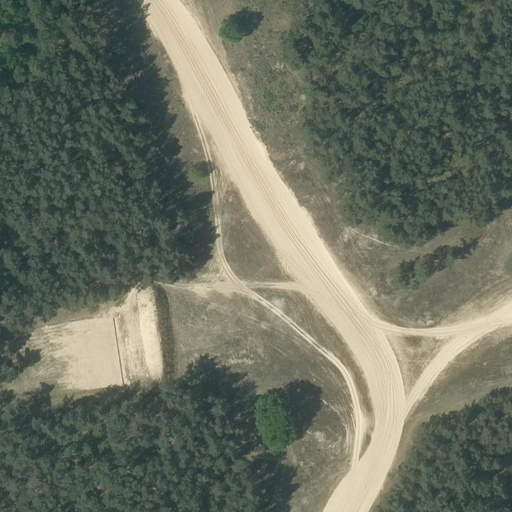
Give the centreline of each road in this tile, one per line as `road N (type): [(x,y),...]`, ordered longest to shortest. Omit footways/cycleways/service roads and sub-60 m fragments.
road 1 (track): [(354,511),(393,422),(389,372),(156,0)]
road 2 (track): [(393,422),(446,355),(511,304)]
